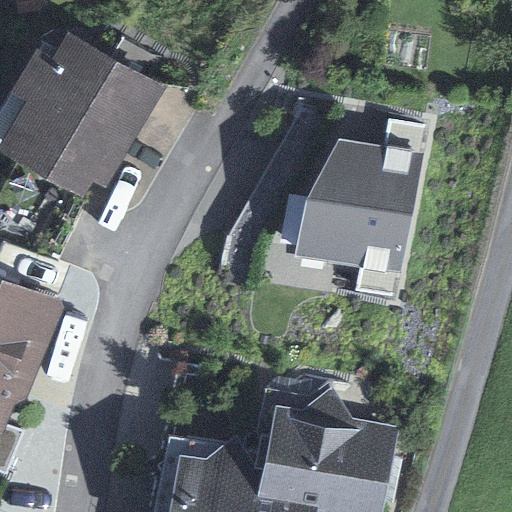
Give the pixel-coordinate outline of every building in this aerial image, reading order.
[(159,80),(67,29),(5,141),(82,184),(92,167),(107,175),(159,80)] [(311,189),(300,247),(397,266),(419,150),(341,136),(311,189)] [(50,305),(0,286),(0,420),(11,391),(17,393),(50,305)] [(280,410),(270,462),(265,496),(314,507),(339,511),(377,511),(393,432),(280,410)] [(265,496),(270,462),(185,446),(171,511),(312,511),(314,507),(265,496)]
